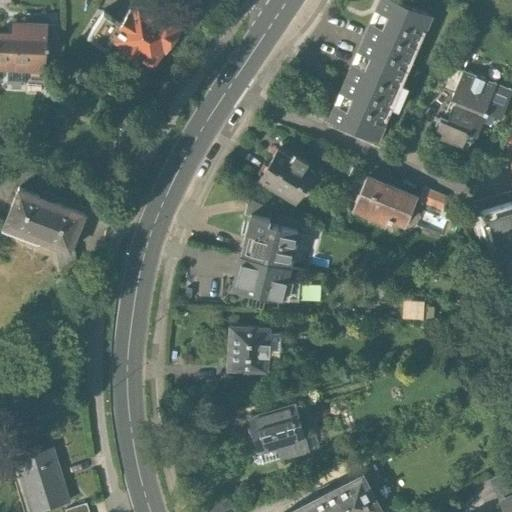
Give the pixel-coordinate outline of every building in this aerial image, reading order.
[(399,0),(384,0),(368,36),(415,57),(434,15),(399,0)] [(130,13),(122,25),(113,39),(124,46),(121,51),(134,60),(137,54),(156,66),(180,27),(163,16),(162,18),(140,5),(133,16),(130,13)] [(107,50),(113,39),(122,25),(102,13),(87,37),(107,50)] [(48,25),(0,21),(0,67),(9,68),(8,86),(24,87),(25,70),(44,71),(48,25)] [(368,36),(350,77),(397,98),(415,57),(368,36)] [(440,88),(454,94),(463,73),(450,67),(440,88)] [(443,118),(435,136),(466,150),(473,132),(469,130),(479,108),(500,117),(511,92),(464,71),(463,73),(454,94),(452,97),(458,100),(448,120),(443,118)] [(378,140),(397,98),(350,77),(331,119),(378,140)] [(319,167),(281,144),(259,178),(297,202),(319,167)] [(416,193),(367,173),(353,206),(383,219),(385,214),(404,222),(416,193)] [(447,195),(425,186),(418,200),(440,209),(447,195)] [(85,214),(18,187),(3,225),(69,252),(85,214)] [(511,201),(484,209),(500,268),(511,265),(511,201)] [(272,216),(253,212),(243,253),(291,265),(300,229),(271,222),(272,216)] [(445,222),(422,212),(416,226),(439,235),(445,222)] [(291,265),(243,253),(234,286),(283,298),(291,265)] [(271,326),(229,324),(227,369),(269,371),(271,326)] [(295,405),(250,421),(262,454),(279,448),(283,461),(310,451),(295,405)] [(52,446),(16,458),(32,510),(68,498),(52,446)] [(490,478),(501,499),(511,493),(511,473),(509,468),(490,478)] [(364,472),(292,509),(293,511),(378,511),(383,510),(364,472)] [(511,511),(511,493),(501,499),(506,509),(499,511),(511,511)] [(90,511),(88,500),(65,505),(66,511),(90,511)]
